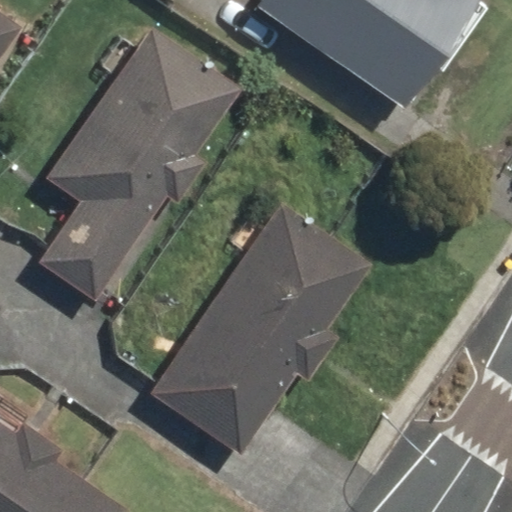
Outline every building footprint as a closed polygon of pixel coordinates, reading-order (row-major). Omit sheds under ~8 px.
[(452,0),(232,0),(376,105),(452,0)] [(0,35),(9,23),(0,16),(0,35)] [(179,207),(205,168),(175,148),(217,87),(126,25),(27,170),(60,192),(22,248),(87,292),(156,191),(179,207)] [(282,379),(293,387),(328,338),(309,325),(354,261),(268,199),(128,394),(222,462),(282,379)] [(34,438),(1,415),(0,416),(0,511),(104,511),(108,507),(27,449),(34,438)]
